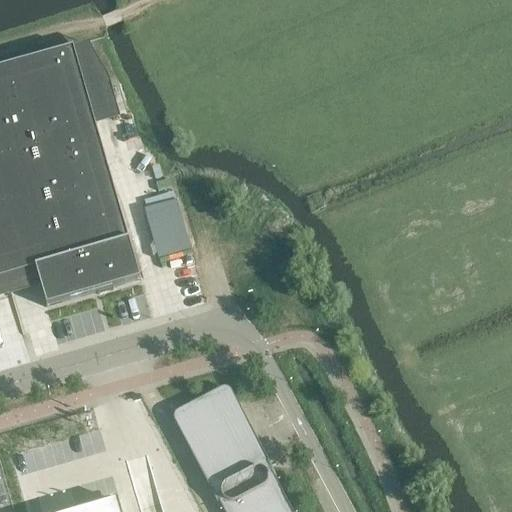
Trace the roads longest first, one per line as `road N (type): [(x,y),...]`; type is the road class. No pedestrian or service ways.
road 1 (residential): [(0,388),(179,337),(236,330)]
road 2 (residential): [(345,511),(270,370),(236,330)]
road 3 (unknown): [(179,337),(118,143)]
